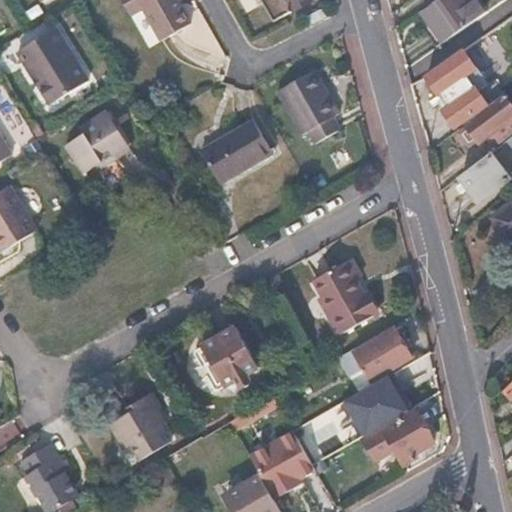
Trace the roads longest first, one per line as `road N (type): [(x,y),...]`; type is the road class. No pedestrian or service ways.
road 1 (residential): [(409,178),(63,380),(38,375),(0,321)]
road 2 (residential): [(409,178),(460,374)]
road 3 (residential): [(361,0),(409,178)]
